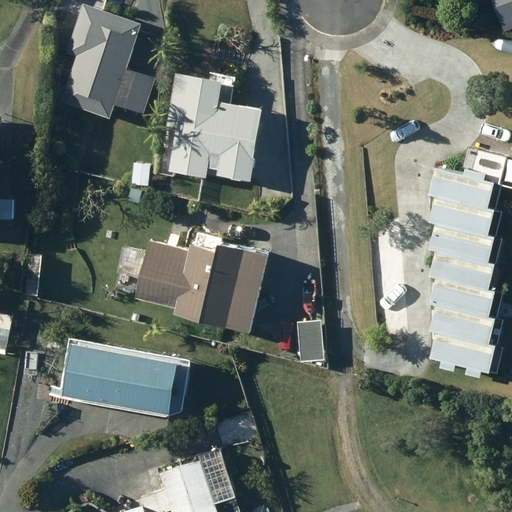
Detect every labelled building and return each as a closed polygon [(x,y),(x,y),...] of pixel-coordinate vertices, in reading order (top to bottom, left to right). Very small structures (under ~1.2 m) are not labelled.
[(511,0),(495,0),(507,31),(511,29),(511,0)] [(82,55),(68,100),(121,117),(125,104),(149,111),(161,75),(136,67),(151,22),(90,3),(74,52),(82,55)] [(177,70),(163,165),(253,181),(266,106),(223,97),(226,78),(178,69),(178,70),(177,70)] [(4,160),(5,115),(0,114),(0,198),(10,198),(10,160),(4,160)] [(470,169),(509,180),(511,181),(511,152),(478,143),(470,169)] [(136,161),(134,181),(153,183),(155,163),(136,161)] [(509,180),(470,169),(449,163),(442,190),(450,192),(509,209),(510,204),(502,202),(509,180)] [(450,192),(442,219),(449,221),(509,238),(510,232),(503,229),(509,209),(450,192)] [(449,221),(442,245),(450,248),(510,265),(511,259),(503,257),(509,238),(449,221)] [(188,306),(187,309),(262,329),(283,251),(233,238),(230,247),(205,241),(202,250),(159,239),(145,295),(188,306)] [(504,286),(510,265),(450,248),(443,273),(451,275),(510,292),(511,288),(504,286)] [(34,252),(33,294),(45,294),(47,253),(34,252)] [(504,312),(510,292),(451,275),(444,301),(452,303),(511,320),(511,315),(504,312)] [(511,341),(505,340),(511,320),(452,303),(445,328),(450,329),(511,347),(511,341)] [(299,320),(301,360),(326,359),(323,318),(299,320)] [(0,339),(12,342),(15,329),(0,324),(0,339)] [(470,360),(481,363),(480,369),(495,374),(497,366),(504,368),(511,347),(450,329),(443,355),(454,358),(453,364),(468,368),(470,360)] [(84,339),(74,394),(184,412),(193,358),(84,339)] [(176,486),(149,494),(154,511),(166,511),(183,507),(184,511),(231,511),(228,501),(249,494),(234,446),(211,453),(212,455),(170,469),(176,486)]
